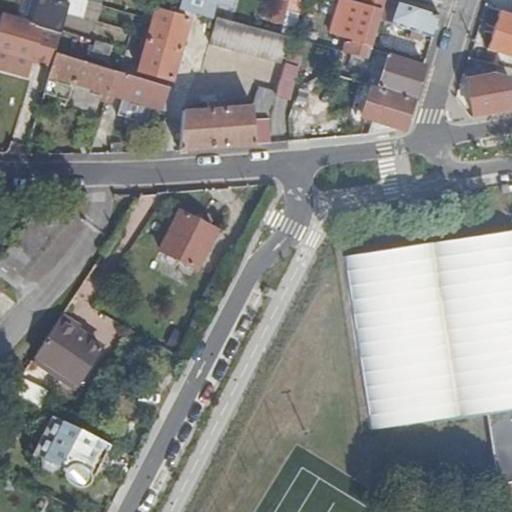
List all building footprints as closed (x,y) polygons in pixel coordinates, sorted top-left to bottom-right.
[(62,35),(68,16),(70,8),(66,6),(48,0),(31,0),(25,25),(62,35)] [(91,2),(91,0),(66,0),(66,6),(70,8),(68,16),(97,24),(102,6),(91,2)] [(205,1),(205,0),(185,0),(183,11),(208,18),(212,4),(205,1)] [(291,0),(281,0),(274,26),(283,29),(291,0)] [(380,22),(386,2),(379,0),(367,0),(352,57),(370,62),(372,52),(380,22)] [(435,41),(442,20),(386,2),(380,22),(435,41)] [(173,82),(191,22),(158,12),(140,72),(173,82)] [(511,16),(503,14),(489,53),(490,54),(511,60),(511,16)] [(59,48),(62,35),(25,25),(3,19),(0,30),(0,70),(12,74),(16,58),(34,63),(53,68),(57,56),(59,48)] [(83,35),(86,23),(76,20),(73,32),(83,35)] [(290,40),(281,38),(215,20),(208,45),(283,65),(290,40)] [(293,31),(283,29),(281,38),(290,40),(293,31)] [(105,64),(110,46),(94,41),(88,59),(105,64)] [(79,55),(59,48),(57,56),(77,62),(79,55)] [(346,69),(350,57),(330,52),(323,75),(341,80),(344,69),(346,69)] [(415,102),(426,69),(376,54),(367,85),(366,89),(415,102)] [(511,62),(511,60),(490,54),(487,64),(509,71),(511,62)] [(100,101),(105,103),(114,73),(77,62),(57,56),(53,68),(46,95),(66,101),(69,88),(53,84),(54,79),(102,94),(100,101)] [(16,58),(12,74),(29,78),(34,63),(16,58)] [(181,154),(271,147),(269,122),(268,122),(267,122),(274,96),(275,96),(283,67),(283,66),(275,94),(257,90),(253,109),(219,112),(219,104),(208,106),(208,112),(185,114),(181,154)] [(297,70),(283,67),(275,96),(289,100),(297,70)] [(473,114),(511,108),(511,76),(495,72),(467,76),(473,114)] [(168,100),(173,101),(176,92),(114,73),(105,103),(112,105),(115,98),(163,112),(168,100)] [(405,132),(415,102),(366,89),(357,119),(374,124),(369,138),(405,132)] [(0,206),(7,208),(10,199),(0,197),(0,206)] [(71,220),(48,201),(0,260),(0,278),(13,290),(71,220)] [(217,233),(181,215),(163,254),(198,271),(217,233)] [(511,233),(435,245),(460,416),(511,408),(511,233)] [(460,416),(435,245),(347,258),(371,429),(445,418),(460,416)] [(81,331),(63,320),(36,361),(79,389),(103,353),(77,336),(81,331)] [(188,339),(177,333),(170,347),(181,353),(188,339)] [(163,349),(154,345),(133,387),(142,391),(163,349)] [(511,408),(460,416),(445,418),(446,422),(487,416),(498,485),(511,482),(511,408)] [(83,433),(90,419),(74,411),(66,425),(83,433)]
